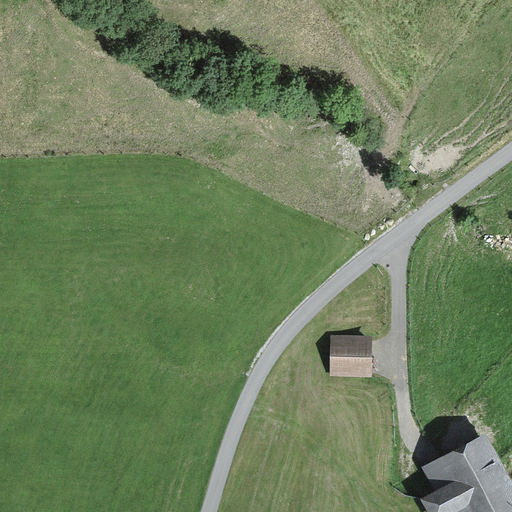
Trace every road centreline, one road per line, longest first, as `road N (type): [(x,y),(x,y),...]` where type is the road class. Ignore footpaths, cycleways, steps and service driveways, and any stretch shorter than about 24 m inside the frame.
road 1 (track): [(511,152),(346,276),(298,323),(252,396),(214,511)]
road 2 (track): [(406,234),(406,380),(423,432)]
